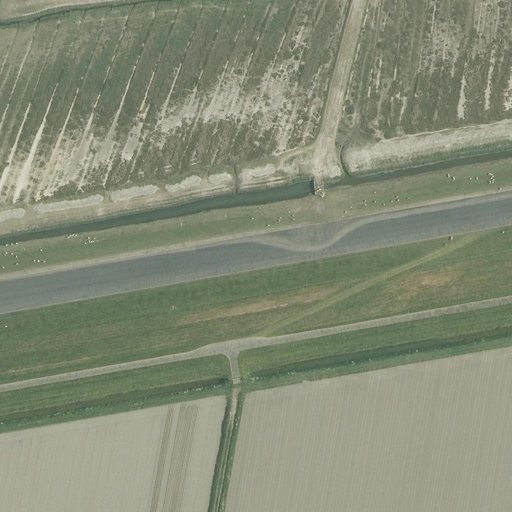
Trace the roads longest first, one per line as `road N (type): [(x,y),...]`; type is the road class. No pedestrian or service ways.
road 1 (track): [(0,310),(511,219)]
road 2 (track): [(215,511),(232,412),(231,347)]
